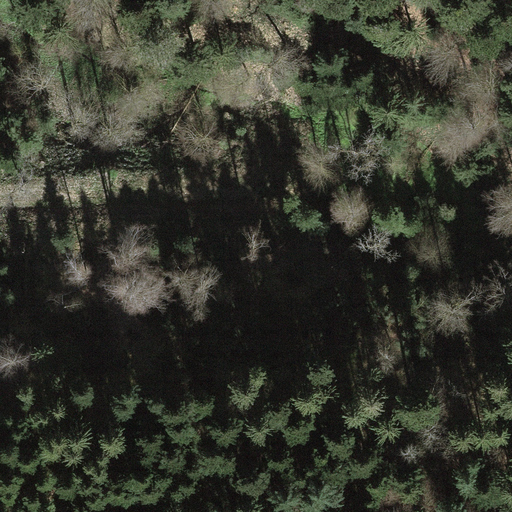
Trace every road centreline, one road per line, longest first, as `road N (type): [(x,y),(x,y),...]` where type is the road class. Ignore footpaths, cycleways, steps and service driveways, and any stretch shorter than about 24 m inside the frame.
road 1 (track): [(124,511),(161,496),(325,480),(511,429)]
road 2 (track): [(0,196),(287,183)]
